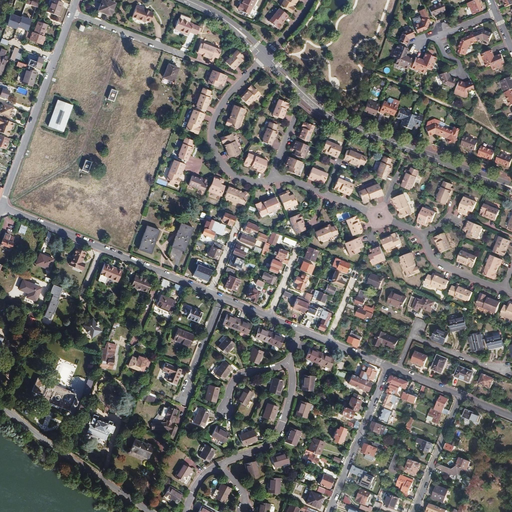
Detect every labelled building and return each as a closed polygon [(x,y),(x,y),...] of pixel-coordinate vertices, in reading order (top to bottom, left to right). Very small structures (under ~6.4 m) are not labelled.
[(24,8),(26,3),(16,0),(15,0),(14,5),(18,6),(17,9),(16,12),(16,13),(21,15),(22,14),(24,8)] [(56,0),(51,0),(47,12),(57,16),(62,2),(56,0)] [(107,0),(102,0),(98,10),(110,15),(115,3),(107,0)] [(237,3),(236,5),(237,8),(246,13),(252,0),(239,0),(240,0),(241,1),(240,3),(239,3),(237,3)] [(282,0),(279,5),(288,11),(290,11),(292,8),(291,6),(290,5),(291,4),(292,5),(295,0),(282,0)] [(476,0),(471,0),(464,3),(466,7),(467,7),(470,14),(480,9),(476,0)] [(443,10),(439,2),(426,7),(429,16),(443,10)] [(30,5),(26,3),(24,8),(26,9),(24,14),(24,16),(31,19),(35,7),(30,5)] [(140,6),(136,5),(132,17),(145,22),(145,20),(149,22),(153,13),(140,7),(140,6)] [(286,14),(279,8),(268,21),(276,28),(281,23),(279,22),(286,14)] [(428,20),(426,19),(420,17),(417,24),(412,26),(415,33),(425,29),(428,20)] [(173,29),(179,31),(188,34),(189,32),(195,35),(198,27),(191,25),(191,24),(177,19),(173,29)] [(33,33),(43,36),(46,27),(37,24),(33,33)] [(399,33),(396,42),(401,44),(404,44),(405,45),(407,39),(412,37),(408,29),(399,33)] [(482,30),(473,33),(477,42),(482,40),(483,40),(488,42),(490,37),(491,34),(483,30),(482,30)] [(33,33),(32,32),(29,40),(42,44),(44,37),(43,36),(33,33)] [(477,42),(473,33),(464,37),(460,46),(468,50),(470,44),(477,42)] [(213,56),(217,58),(220,50),(202,43),(201,44),(199,43),(196,52),(206,55),(206,57),(209,58),(210,57),(213,58),(213,56)] [(390,58),(394,60),(403,56),(406,49),(403,48),(400,47),(395,45),(390,58)] [(224,62),(231,69),(238,62),(240,63),(244,59),(236,50),(224,62)] [(480,54),(486,67),(489,65),(494,56),(493,56),(491,50),(480,54)] [(420,60),(424,69),(428,70),(433,57),(423,53),(420,60)] [(494,56),(489,65),(491,69),(504,64),(500,54),(494,56)] [(403,56),(394,60),(392,64),(405,69),(407,66),(409,58),(403,56)] [(413,58),(410,67),(409,69),(422,73),(424,69),(420,60),(413,58)] [(169,64),(164,77),(174,81),(179,68),(169,64)] [(28,69),(23,82),(32,86),(37,72),(28,69)] [(225,74),(212,69),(207,81),(217,85),(219,81),(222,82),(225,74)] [(444,71),(436,75),(441,84),(449,87),(453,79),(447,77),(444,71)] [(501,89),(503,92),(504,92),(511,88),(511,82),(509,76),(499,81),(502,88),(501,89)] [(456,80),(453,88),(461,92),(471,88),(467,80),(462,82),(456,80)] [(0,95),(4,97),(9,87),(1,84),(0,86),(0,95)] [(250,92),(243,100),(250,107),(262,94),(254,86),(249,91),(250,92)] [(18,87),(16,92),(25,95),(27,90),(18,87)] [(196,106),(195,108),(204,111),(208,101),(209,101),(211,98),(210,97),(211,95),(209,94),(210,90),(203,87),(196,105),(196,106)] [(111,89),(107,99),(113,101),(117,91),(111,89)] [(361,110),(373,115),(377,104),(370,101),(370,100),(366,98),(361,110)] [(382,111),(392,114),(397,101),(391,99),(390,104),(385,102),(382,101),(378,112),(381,113),(382,111)] [(58,100),(48,126),(63,131),(72,105),(58,100)] [(280,100),(274,115),(283,119),(287,110),(288,110),(291,104),(280,100)] [(14,107),(2,103),(0,109),(0,114),(3,116),(8,118),(10,118),(14,107)] [(228,120),(227,123),(228,125),(238,129),(246,109),(234,105),(232,111),(233,112),(231,118),(233,118),(232,120),(230,120),(228,120)] [(399,125),(404,127),(409,114),(401,111),(402,109),(398,107),(395,117),(399,119),(400,122),(399,125)] [(193,109),(185,129),(194,132),(197,132),(198,129),(197,127),(196,127),(196,125),(198,125),(201,119),(202,120),(204,114),(193,109)] [(409,114),(404,127),(409,129),(411,125),(413,124),(417,125),(421,116),(417,114),(416,116),(409,114)] [(2,118),(0,117),(0,131),(8,134),(10,130),(11,127),(15,128),(17,124),(7,120),(2,118)] [(304,128),(300,138),(309,141),(315,126),(305,122),(302,127),(304,128)] [(271,123),(264,140),(265,140),(264,142),(272,146),(276,136),(277,137),(279,133),(278,132),(279,130),(277,129),(278,126),(271,123)] [(433,133),(438,135),(441,127),(437,125),(432,124),(424,128),(427,135),(433,133)] [(441,127),(438,135),(444,137),(447,143),(455,139),(451,130),(441,127)] [(224,137),(221,139),(223,142),(225,143),(226,143),(227,145),(225,145),(227,151),(226,152),(229,158),(240,153),(233,134),(224,137)] [(0,135),(0,147),(5,149),(9,138),(0,135)] [(459,144),(473,149),(476,141),(463,136),(459,144)] [(184,137),(177,154),(178,155),(178,157),(186,160),(190,151),(191,151),(192,148),(191,147),(192,144),(191,143),(192,140),(184,137)] [(327,141),(323,152),(328,154),(329,153),(338,156),(342,147),(327,141)] [(297,142),(293,149),(297,151),(295,155),(304,159),(309,147),(297,142)] [(477,154),(490,159),(494,151),(480,146),(477,154)] [(348,151),(344,159),(354,163),(353,164),(357,166),(357,165),(360,165),(361,164),(364,165),(367,158),(350,151),(349,152),(348,151)] [(498,152),(495,161),(508,166),(511,157),(498,152)] [(249,153),(245,163),(246,166),(249,167),(250,166),(251,164),(253,165),(252,167),(258,169),(258,171),(264,173),(269,161),(249,153)] [(378,175),(377,177),(385,180),(390,170),(391,171),(392,167),(391,166),(392,163),(390,163),(392,159),(385,156),(377,174),(378,175)] [(290,158),(287,166),(290,167),(289,172),(298,175),(303,163),(290,158)] [(85,160),(81,170),(87,172),(91,162),(85,160)] [(184,165),(172,160),(165,179),(174,183),(177,182),(178,180),(176,178),(175,177),(176,175),(178,176),(181,170),(182,170),(184,165)] [(313,168),(309,178),(319,182),(319,183),(324,185),(329,175),(313,168)] [(407,177),(403,187),(411,191),(412,189),(413,189),(420,171),(413,168),(411,171),(410,171),(408,173),(407,173),(406,177),(407,177)] [(191,176),(188,184),(203,190),(208,180),(201,178),(201,179),(191,176)] [(213,177),(208,190),(220,195),(224,185),(220,183),(221,180),(213,177)] [(342,191),(351,195),(355,185),(340,179),(335,190),(341,192),(342,191)] [(439,199),(438,202),(447,205),(451,195),(452,196),(454,192),(452,191),(453,188),(452,188),(453,184),(446,181),(438,199),(439,199)] [(378,183),(358,191),(362,201),(364,202),(367,201),(367,199),(367,197),(369,197),(369,198),(376,196),(376,197),(382,195),(378,183)] [(229,185),(224,197),(243,204),(247,195),(247,192),(244,191),(243,193),(242,194),(240,193),(240,191),(235,189),(235,187),(229,185)] [(287,192),(279,195),(285,208),(297,203),(293,194),(289,195),(287,192)] [(407,195),(395,200),(398,206),(399,206),(401,211),(403,211),(404,213),(403,213),(401,215),(402,218),(405,218),(414,215),(407,195)] [(258,205),(257,207),(261,216),(281,208),(276,197),(269,199),(270,201),(264,203),(265,205),(263,206),(261,203),(258,205)] [(465,197),(460,210),(467,213),(469,210),(473,212),(477,202),(465,197)] [(486,205),(481,215),(487,218),(488,216),(497,219),(500,211),(486,205)] [(425,208),(419,221),(428,224),(429,221),(433,223),(437,213),(425,208)] [(225,212),(224,214),(222,220),(224,221),(224,222),(229,224),(229,223),(230,223),(234,216),(225,212)] [(301,212),(290,217),(297,233),(306,229),(302,220),(304,219),(301,212)] [(359,220),(357,214),(346,219),(353,234),(362,230),(358,221),(359,220)] [(201,226),(204,228),(214,232),(220,234),(224,225),(209,219),(205,217),(202,225),(201,226)] [(258,226),(248,221),(244,230),(249,232),(250,229),(256,231),(258,226)] [(181,222),(172,246),(184,251),(193,227),(181,222)] [(473,223),(471,222),(468,230),(471,231),(469,236),(479,240),(484,227),(473,223)] [(18,232),(24,235),(27,226),(21,224),(18,232)] [(147,225),(138,249),(150,253),(159,229),(147,225)] [(324,228),(314,232),(318,240),(320,239),(320,240),(338,233),(334,225),(331,227),(331,225),(328,226),(327,225),(323,227),(324,228)] [(214,232),(204,228),(202,233),(206,235),(206,237),(209,238),(210,237),(212,237),(214,232)] [(256,238),(265,242),(268,236),(258,232),(256,238)] [(279,234),(272,232),(268,243),(274,245),(276,242),(279,234)] [(5,233),(0,246),(5,248),(6,247),(10,249),(11,247),(13,243),(12,242),(14,237),(9,236),(10,235),(5,233)] [(256,238),(242,233),(239,240),(253,246),(256,238)] [(393,238),(384,241),(387,250),(403,244),(399,234),(393,236),(393,238)] [(448,235),(438,239),(440,245),(441,244),(445,254),(454,250),(448,235)] [(345,242),(350,254),(359,250),(357,246),(361,244),(358,237),(345,242)] [(500,237),(494,252),(504,257),(507,251),(505,250),(509,241),(500,237)] [(248,248),(236,244),(233,253),(243,257),(245,252),(246,253),(248,248)] [(213,246),(212,246),(210,250),(209,249),(208,251),(209,252),(208,255),(216,258),(218,254),(219,254),(221,250),(220,250),(213,246)] [(276,255),(278,249),(282,250),(283,249),(276,246),(273,254),(276,255)] [(308,246),(304,256),(309,257),(312,248),(308,246)] [(387,261),(382,247),(374,250),(375,254),(371,256),(374,265),(387,261)] [(75,248),(69,264),(81,269),(83,263),(81,262),(85,252),(75,248)] [(309,257),(314,260),(318,250),(312,248),(309,257)] [(282,250),(278,249),(276,255),(275,257),(283,260),(282,262),(287,264),(288,261),(283,259),(284,258),(285,258),(287,254),(286,253),(287,251),(283,249),(282,250)] [(463,251),(459,261),(469,264),(468,266),(474,268),(479,258),(463,251)] [(39,253),(35,263),(48,269),(52,259),(39,253)] [(413,253),(402,258),(409,277),(419,273),(420,271),(419,268),(417,268),(416,268),(415,266),(417,265),(415,259),(416,259),(413,253)] [(243,260),(233,256),(230,265),(239,269),(243,260)] [(491,256),(483,275),(491,279),(493,279),(495,278),(496,277),(496,276),(495,274),(494,273),(495,271),(497,272),(499,266),(500,267),(503,261),(491,256)] [(339,260),(339,261),(336,268),(336,269),(346,273),(349,264),(339,260)] [(282,262),(281,262),(281,263),(275,261),(274,264),(273,263),(272,265),(273,266),(277,268),(276,270),(281,272),(283,267),(280,266),(280,265),(285,267),(287,264),(282,262)] [(303,261),(299,270),(310,274),(313,265),(303,261)] [(102,263),(95,279),(102,282),(104,276),(116,281),(120,271),(102,263)] [(198,264),(193,275),(207,281),(211,270),(198,264)] [(133,272),(128,269),(125,278),(130,280),(133,272)] [(330,282),(342,287),(344,281),(339,279),(341,273),(335,271),(330,282)] [(370,273),(368,278),(369,279),(368,282),(374,285),(374,286),(379,288),(384,279),(370,273)] [(296,276),(294,282),(297,283),(295,289),(302,292),(304,286),(305,286),(307,284),(308,282),(307,281),(308,277),(301,274),(300,278),(296,276)] [(429,275),(426,282),(444,289),(446,289),(449,281),(440,277),(441,276),(437,275),(436,276),(433,274),(432,276),(429,275)] [(272,276),(269,275),(267,280),(266,282),(272,285),(276,277),(274,277),(272,276)] [(134,276),(131,287),(147,293),(151,281),(146,279),(145,280),(134,276)] [(229,276),(225,286),(235,290),(239,280),(229,276)] [(22,280),(19,288),(28,292),(26,297),(35,300),(41,287),(38,285),(38,284),(34,282),(34,284),(22,280)] [(182,286),(175,283),(170,296),(176,298),(182,286)] [(328,285),(326,290),(333,294),(335,288),(328,285)] [(453,286),(450,294),(468,301),(468,300),(470,301),(473,292),(464,289),(464,287),(461,286),(460,287),(457,286),(457,288),(453,286)] [(250,288),(247,296),(255,300),(259,291),(250,288)] [(304,299),(310,301),(314,290),(311,289),(309,293),(307,292),(304,299)] [(314,290),(310,301),(316,303),(317,300),(323,303),(327,294),(315,289),(314,290)] [(51,292),(42,315),(48,317),(49,315),(51,310),(50,310),(57,294),(51,292)] [(393,292),(388,302),(394,305),(395,306),(402,308),(406,298),(393,292)] [(366,297),(359,294),(357,297),(355,303),(359,305),(360,303),(363,304),(365,300),(366,297)] [(481,296),(477,304),(497,313),(501,301),(495,299),(495,300),(489,298),(488,300),(486,299),(486,298),(486,295),(483,294),(481,296)] [(161,295),(156,306),(170,312),(175,301),(161,295)] [(192,295),(188,303),(191,304),(191,306),(202,311),(206,300),(192,295)] [(304,299),(297,296),(292,308),(305,313),(306,311),(307,307),(309,303),(310,301),(304,299)] [(408,307),(412,309),(417,299),(411,297),(408,307)] [(417,299),(412,309),(418,311),(420,308),(431,312),(435,302),(424,298),(422,301),(417,299)] [(309,303),(307,307),(306,311),(314,315),(315,311),(317,307),(309,303)] [(186,317),(197,323),(202,312),(187,304),(182,313),(187,316),(186,317)] [(501,315),(511,319),(511,304),(509,307),(505,305),(501,315)] [(360,308),(359,308),(356,315),(364,318),(365,316),(366,315),(368,316),(372,317),(373,314),(360,308)] [(321,310),(320,313),(319,316),(322,318),(323,315),(328,317),(330,313),(321,310)] [(29,312),(25,322),(32,325),(37,315),(29,312)] [(226,315),(221,325),(246,335),(250,325),(226,315)] [(318,323),(317,325),(319,326),(318,328),(323,330),(328,317),(323,315),(322,318),(319,324),(318,323)] [(92,319),(82,326),(85,329),(84,329),(88,334),(89,334),(91,337),(101,330),(92,319)] [(463,319),(450,321),(452,331),(465,329),(463,319)] [(177,328),(173,339),(188,346),(193,335),(177,328)] [(257,328),(253,338),(278,348),(278,347),(281,348),(283,343),(280,342),(282,338),(257,328)] [(436,329),(432,338),(442,343),(447,334),(436,329)] [(379,330),(373,344),(380,347),(382,343),(394,348),(398,339),(386,334),(386,333),(379,330)] [(353,344),(358,345),(362,337),(351,333),(348,341),(353,344)] [(478,336),(469,338),(471,351),(489,348),(489,349),(502,345),(500,336),(479,340),(478,336)] [(227,337),(218,347),(226,354),(235,344),(227,337)] [(103,347),(103,348),(111,349),(110,356),(112,356),(115,345),(108,344),(105,344),(103,347)] [(111,349),(103,348),(102,348),(99,366),(111,368),(113,356),(112,356),(110,356),(111,349)] [(254,349),(249,362),(259,366),(264,354),(254,349)] [(309,349),(304,359),(329,369),(333,359),(309,349)] [(416,352),(412,361),(423,366),(428,356),(416,352)] [(132,356),(128,366),(142,371),(145,365),(148,366),(150,360),(147,359),(146,357),(142,355),(140,356),(139,356),(138,358),(132,356)] [(437,355),(432,369),(441,373),(447,359),(437,355)] [(223,361),(214,374),(224,380),(232,367),(223,361)] [(163,362),(160,369),(168,372),(165,380),(174,383),(180,368),(171,365),(171,366),(163,362)] [(363,366),(358,377),(368,381),(369,379),(371,380),(372,379),(376,371),(367,367),(367,368),(363,366)] [(459,366),(454,376),(469,382),(473,372),(459,366)] [(302,379),(300,394),(311,395),(313,380),(311,380),(312,375),(305,374),(304,379),(302,379)] [(483,374),(479,384),(490,388),(493,379),(483,374)] [(351,375),(350,377),(348,383),(367,391),(371,383),(351,375)] [(389,393),(393,395),(394,392),(397,393),(400,386),(406,388),(409,381),(407,380),(407,382),(394,376),(391,377),(389,382),(391,382),(389,389),(388,389),(387,393),(389,393)] [(39,398),(48,402),(50,399),(60,403),(59,406),(67,410),(70,405),(71,405),(73,399),(72,399),(74,394),(69,391),(37,377),(32,390),(41,394),(39,398)] [(272,377),(268,391),(278,394),(283,380),(272,377)] [(84,387),(90,389),(93,380),(87,379),(84,387)] [(209,386),(205,401),(215,403),(219,389),(209,386)] [(142,388),(139,394),(138,398),(146,401),(150,392),(142,388)] [(244,388),(236,401),(246,407),(254,394),(244,388)] [(404,392),(401,399),(414,404),(417,397),(411,395),(404,392)] [(384,405),(384,406),(392,409),(397,397),(393,395),(389,393),(389,395),(384,405)] [(441,395),(435,409),(448,415),(449,411),(444,409),(448,398),(441,395)] [(344,402),(342,406),(356,411),(360,401),(358,400),(351,397),(349,403),(349,404),(344,402)] [(324,398),(321,406),(324,407),(326,402),(337,407),(338,404),(324,398)] [(299,404),(294,418),(304,422),(310,408),(308,407),(309,403),(302,401),(301,405),(299,404)] [(266,402),(261,416),(271,420),(276,406),(266,402)] [(392,409),(384,406),(379,420),(388,423),(394,410),(392,409)] [(164,422),(151,423),(151,428),(165,428),(167,428),(166,433),(171,435),(175,427),(168,424),(169,420),(170,421),(175,410),(167,407),(162,417),(166,419),(164,422)] [(343,407),(340,414),(350,418),(353,411),(343,407)] [(210,412),(199,408),(194,422),(204,426),(210,412)] [(431,408),(427,418),(438,423),(441,415),(442,413),(441,413),(431,408)] [(466,409),(463,416),(470,420),(474,412),(466,409)] [(87,423),(89,425),(92,426),(93,427),(104,432),(104,431),(108,433),(108,432),(111,433),(114,426),(111,425),(112,422),(108,420),(107,423),(96,419),(97,416),(93,414),(91,418),(89,419),(84,417),(83,421),(87,423)] [(388,428),(373,422),(370,429),(384,435),(388,428)] [(92,426),(89,425),(86,432),(105,440),(108,433),(104,431),(104,432),(93,427),(92,426)] [(230,433),(217,426),(212,436),(225,443),(230,433)] [(336,428),(332,437),(334,438),(333,440),(339,443),(340,440),(341,441),(345,432),(344,431),(345,429),(339,426),(338,429),(336,428)] [(292,429),(286,443),(296,447),(302,433),(292,429)] [(253,431),(239,436),(243,446),(257,441),(253,431)] [(308,451),(317,454),(317,455),(321,446),(322,446),(323,446),(323,445),(324,444),(323,443),(322,443),(323,442),(313,438),(308,451)] [(432,443),(418,438),(417,440),(423,443),(421,449),(428,452),(432,443)] [(125,450),(125,452),(126,453),(127,453),(128,454),(129,453),(130,452),(131,450),(133,451),(147,457),(152,446),(146,444),(134,439),(130,449),(129,448),(127,448),(126,449),(125,450)] [(365,444),(362,451),(370,455),(370,456),(372,457),(373,456),(377,448),(385,452),(386,449),(376,445),(375,448),(373,447),(375,443),(368,440),(366,444),(365,444)] [(446,443),(444,448),(454,452),(455,450),(453,449),(454,446),(446,443)] [(206,444),(198,456),(208,462),(215,449),(206,444)] [(305,449),(304,453),(309,455),(307,459),(316,463),(318,459),(315,457),(317,454),(308,451),(305,449)] [(400,455),(395,453),(389,468),(393,469),(400,455)] [(287,455),(272,458),(275,469),(290,465),(287,455)] [(457,465),(451,468),(463,473),(465,472),(470,461),(460,457),(457,465)] [(420,463),(410,459),(405,470),(416,474),(420,463)] [(255,462),(245,465),(249,479),(259,476),(255,462)] [(463,473),(451,468),(438,463),(436,467),(441,469),(442,469),(442,470),(453,475),(457,473),(460,475),(463,473)] [(184,464),(176,478),(186,484),(190,477),(192,478),(196,471),(184,464)] [(353,470),(352,471),(364,476),(365,476),(366,475),(367,473),(368,474),(368,473),(354,467),(353,470)] [(325,474),(333,477),(335,478),(337,474),(327,470),(325,474)] [(325,474),(322,473),(322,474),(323,475),(319,484),(328,488),(333,477),(325,474)] [(365,476),(364,476),(361,484),(373,490),(376,482),(375,481),(376,479),(366,475),(365,476)] [(403,488),(402,492),(408,494),(409,490),(411,491),(412,489),(410,488),(413,481),(401,475),(397,485),(403,488)] [(464,484),(462,489),(467,491),(471,479),(466,477),(465,479),(464,479),(462,483),(464,484)] [(270,478),(269,493),(281,494),(281,479),(270,478)] [(218,492),(214,499),(223,504),(231,491),(220,484),(216,491),(218,492)] [(437,485),(432,497),(443,502),(448,490),(437,485)] [(171,487),(164,499),(171,503),(173,501),(179,505),(185,495),(171,487)] [(361,490),(356,500),(366,504),(370,494),(361,490)] [(310,492),(306,502),(318,507),(323,497),(310,492)] [(389,494),(384,505),(394,509),(398,498),(389,494)] [(272,511),(273,505),(262,503),(261,511),(272,511)] [(445,511),(446,510),(429,503),(426,511),(427,511),(445,511)]
